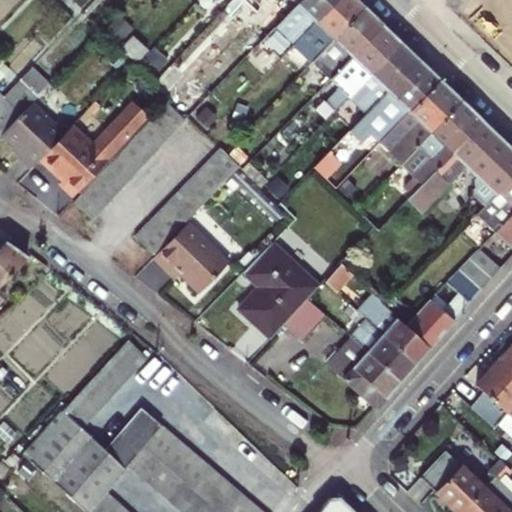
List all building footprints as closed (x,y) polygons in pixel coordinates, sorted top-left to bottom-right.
[(290,0),(297,6),(302,0),(234,0),(228,7),(238,17),(249,5),(258,14),(271,0),(290,0)] [(295,44),(337,0),(302,0),(297,6),(277,27),(295,44)] [(313,61),(364,6),(357,0),(337,0),(295,44),(313,61)] [(332,79),(384,25),(364,6),(313,61),(318,67),(310,76),(323,89),(332,79)] [(350,97),(401,42),(384,25),(332,79),(340,87),(326,101),(336,111),(350,97)] [(367,114),(420,60),(401,42),(350,97),(367,114)] [(392,131),(441,80),(420,60),(367,114),(315,168),(327,180),(345,161),(371,135),(383,122),(392,131)] [(166,90),(174,99),(192,81),(183,72),(166,90)] [(0,139),(4,136),(32,105),(41,95),(23,78),(9,92),(0,101),(0,139)] [(402,165),(463,101),(441,80),(392,131),(380,143),(402,165)] [(0,101),(9,92),(0,83),(0,101)] [(167,101),(150,119),(78,198),(73,202),(94,222),(113,201),(187,121),(167,101)] [(413,196),(484,122),(463,101),(402,165),(414,176),(403,187),(413,196)] [(78,198),(150,119),(135,104),(94,146),(72,126),(63,136),(40,158),(56,175),(58,172),(67,180),(63,184),(78,198)] [(40,158),(63,136),(32,105),(4,136),(13,145),(21,153),(17,158),(30,170),(40,158)] [(371,135),(380,143),(392,131),(383,122),(371,135)] [(413,196),(409,201),(422,214),(467,166),(473,173),(471,175),(471,182),(474,184),(472,186),(472,192),(487,206),(511,179),(511,148),(484,122),(413,196)] [(9,149),(17,158),(21,153),(13,145),(9,149)] [(186,223),(240,167),(226,153),(221,148),(135,236),(154,255),(164,245),(174,235),(184,225),(186,223)] [(244,170),(262,187),(272,177),(254,160),(244,170)] [(327,180),(337,189),(355,170),(345,161),(327,180)] [(496,233),(511,216),(511,179),(487,206),(477,216),(482,220),(473,229),(486,243),(496,233)] [(511,216),(496,233),(511,247),(511,216)] [(154,255),(151,258),(164,271),(170,264),(179,274),(191,286),(220,257),(186,223),(184,225),(174,235),(164,245),(154,255)] [(0,287),(29,259),(6,242),(0,248),(0,287)] [(295,311),(307,298),(318,287),(272,244),(243,273),(257,287),(237,308),(263,333),(290,306),(295,311)] [(480,249),(460,270),(483,291),(502,270),(480,249)] [(220,257),(191,286),(199,293),(228,265),(220,257)] [(170,264),(164,271),(173,280),(179,274),(170,264)] [(406,326),(431,349),(483,291),(460,270),(406,326)] [(370,324),(416,365),(431,349),(406,326),(387,308),(374,295),(368,301),(380,312),(370,324)] [(295,311),(292,315),(284,322),(303,339),(310,331),(325,314),(307,298),(295,311)] [(284,322),(292,315),(295,311),(290,306),(263,333),(269,339),(283,324),(284,322)] [(355,341),(401,382),(416,365),(370,324),(363,318),(348,335),(355,341)] [(284,322),(283,324),(301,341),(303,339),(284,322)] [(130,339),(74,400),(63,411),(83,429),(93,419),(149,358),(130,339)] [(355,341),(331,368),(377,409),(401,382),(355,341)] [(511,345),(499,360),(511,371),(511,345)] [(511,371),(499,360),(475,387),(483,394),(471,406),(494,426),(507,412),(511,416),(511,371)] [(263,511),(143,407),(105,450),(125,469),(128,465),(139,474),(156,455),(167,464),(177,473),(186,481),(198,491),(208,499),(218,508),(222,511),(263,511)] [(125,469),(105,450),(83,429),(63,411),(22,454),(85,511),(128,511),(108,494),(128,471),(125,469)] [(446,444),(454,452),(470,434),(462,426),(446,444)] [(446,452),(420,478),(456,511),(458,511),(483,487),(446,452)] [(183,511),(222,511),(218,508),(208,499),(198,491),(186,481),(177,473),(167,464),(156,455),(139,474),(151,484),(183,511)] [(502,511),(511,502),(511,491),(500,480),(505,475),(510,469),(505,464),(483,487),(458,511),(502,511)] [(511,491),(511,481),(505,475),(500,480),(511,491)] [(358,511),(343,497),(331,497),(318,511),(358,511)] [(511,511),(511,502),(502,511),(511,511)]
